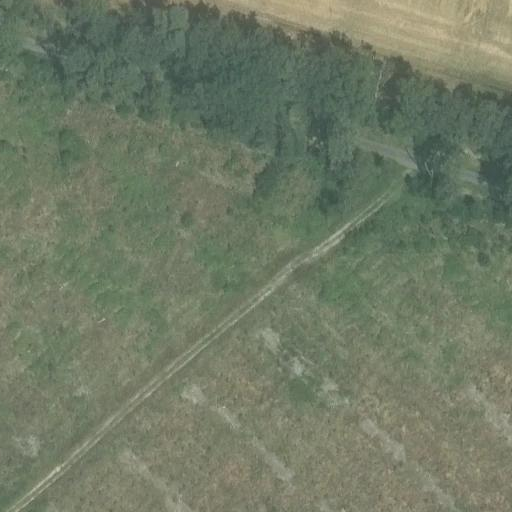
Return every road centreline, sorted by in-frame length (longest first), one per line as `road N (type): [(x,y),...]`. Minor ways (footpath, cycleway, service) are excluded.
road 1 (track): [(419,161),(1,511)]
road 2 (unclassified): [(0,36),(511,188)]
